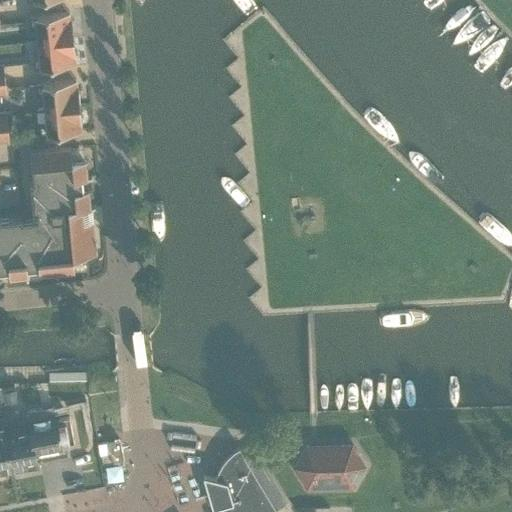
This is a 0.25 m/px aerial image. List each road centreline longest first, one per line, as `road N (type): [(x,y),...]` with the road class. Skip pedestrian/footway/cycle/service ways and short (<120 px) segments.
road 1 (unclassified): [(128,292),(100,0)]
road 2 (unclassified): [(129,511),(144,468),(128,292)]
road 3 (residential): [(0,304),(128,292)]
